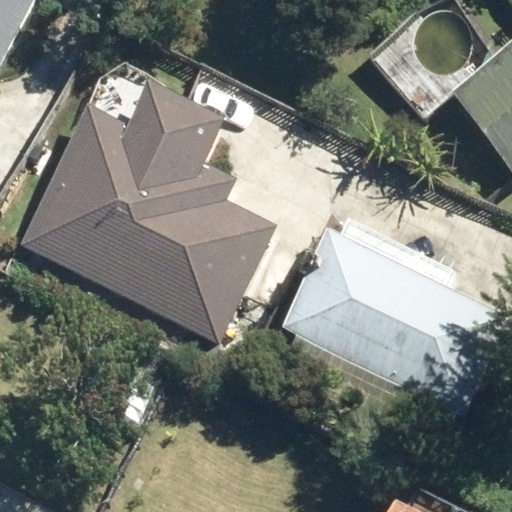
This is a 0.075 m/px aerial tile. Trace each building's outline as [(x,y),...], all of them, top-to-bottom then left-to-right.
[(0,0),(0,45),(22,58),(56,0),(0,0)] [(436,0),(434,0),(369,59),(424,120),(491,60),(436,0)] [(511,65),(461,103),(511,172),(511,65)] [(210,175),(230,136),(153,97),(134,137),(93,117),(25,256),(220,354),(280,237),(228,211),(240,191),(210,175)] [(294,348),(475,437),(511,363),(511,338),(339,254),(294,348)]
